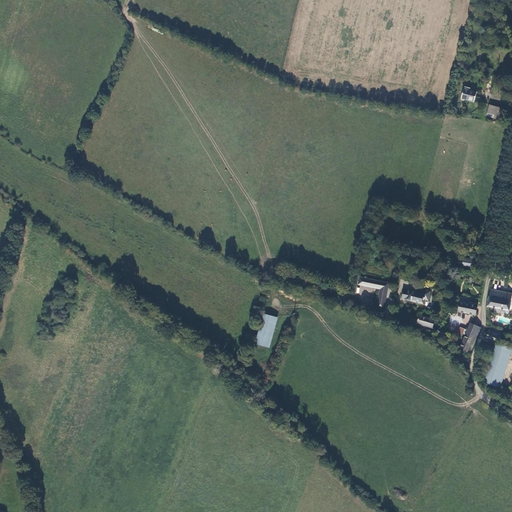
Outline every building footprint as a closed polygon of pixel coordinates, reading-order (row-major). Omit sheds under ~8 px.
[(471,89),(471,87),(467,86),(466,88),(465,87),(462,98),(474,101),(477,91),(471,89)] [(490,105),(488,113),(495,115),(494,118),(501,120),(504,109),(490,105)] [(476,260),(463,257),(462,266),(474,268),(476,260)] [(389,287),(381,285),(376,308),(384,310),(389,287)] [(421,290),(421,293),(406,290),(403,299),(423,304),(424,301),(428,302),(431,292),(421,290)] [(510,311),(511,302),(511,294),(491,290),(487,306),(510,311)] [(476,315),(478,303),(470,302),(470,299),(461,297),(458,312),(476,315)] [(278,318),(263,313),(255,344),(269,348),(278,318)] [(416,315),(413,323),(418,325),(428,328),(431,319),(417,315),(416,315)] [(470,323),(459,350),(468,354),(479,327),(470,323)] [(462,338),(466,329),(460,327),(457,335),(462,338)] [(501,332),(490,327),(485,339),(497,344),(500,336),(499,336),(501,332)] [(444,334),(436,329),(434,328),(432,333),(440,339),(444,334)] [(511,348),(496,344),(483,383),(500,389),(511,352),(511,348)]
